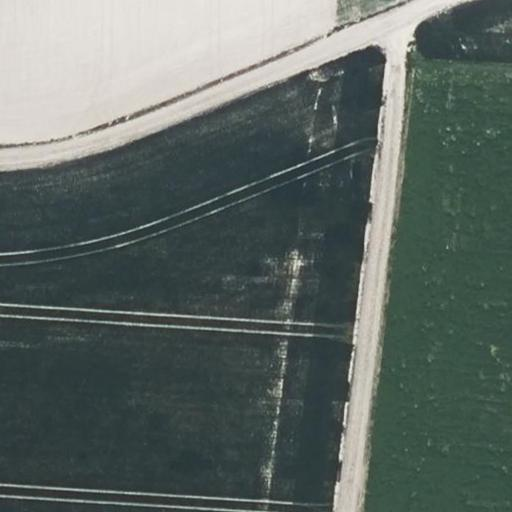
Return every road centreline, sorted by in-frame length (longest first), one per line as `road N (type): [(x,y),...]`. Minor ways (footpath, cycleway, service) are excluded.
road 1 (track): [(397,15),(338,511)]
road 2 (track): [(436,0),(157,112),(42,151),(0,153)]
